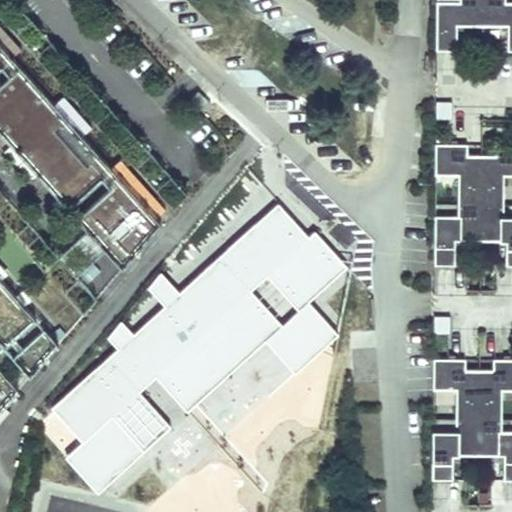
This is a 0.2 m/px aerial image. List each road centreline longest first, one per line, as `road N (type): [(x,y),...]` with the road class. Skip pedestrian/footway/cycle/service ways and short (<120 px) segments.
road 1 (residential): [(372,198),(386,233),(401,511)]
road 2 (residential): [(139,0),(348,203),(372,198)]
road 3 (residential): [(372,198),(391,194),(400,79),(290,0)]
